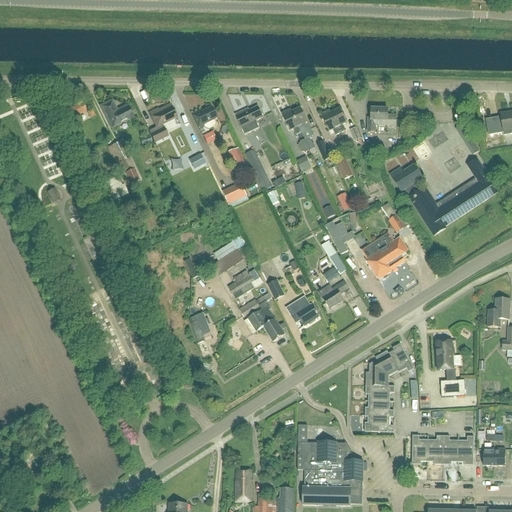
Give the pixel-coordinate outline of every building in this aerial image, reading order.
[(116,114),(110,103),(102,108),(113,129),(133,119),(127,108),(116,114)] [(75,112),(80,119),(87,115),(82,107),(75,112)] [(242,129),(244,134),(259,127),(257,122),(263,118),(258,107),(249,112),(248,110),(236,115),(242,129)] [(177,119),(171,108),(159,114),(157,110),(149,114),(156,129),(149,132),(154,144),(167,138),(162,126),(169,123),(172,131),(180,127),(177,119)] [(204,129),(209,131),(214,128),(215,123),(214,121),(217,120),(211,108),(201,113),(201,111),(192,116),(199,131),(204,129)] [(292,113),(302,134),(302,135),(311,130),(301,109),(292,113)] [(331,114),(340,132),(344,130),(343,126),(347,124),(340,110),(331,114)] [(371,120),(367,120),(367,134),(376,134),(376,126),(387,126),(387,128),(396,128),(396,116),(388,116),(388,111),(372,110),(371,120)] [(292,113),(283,118),(290,132),(294,130),(297,136),(302,134),(292,113)] [(511,113),(501,116),(502,119),(487,121),(489,135),(505,132),(505,136),(511,134),(511,113)] [(336,134),(340,132),(331,114),(322,118),(329,133),(334,131),(336,134)] [(362,140),(357,129),(350,131),(356,143),(362,140)] [(309,139),(305,141),(310,151),(311,151),(313,155),(317,152),(315,148),(314,149),(309,139)] [(349,139),(344,141),(349,152),(354,150),(349,139)] [(305,141),(301,143),(299,147),(301,153),(305,153),(305,154),(310,151),(305,141)] [(345,154),(349,152),(344,141),(339,143),(345,154)] [(332,159),(325,142),(317,145),(325,162),(332,159)] [(419,149),(424,159),(432,155),(427,145),(419,149)] [(236,148),(229,151),(236,167),(244,164),(236,148)] [(272,187),(255,152),(246,156),(263,191),(272,187)] [(199,155),(188,162),(194,171),(205,164),(199,155)] [(311,169),(306,158),(297,162),(302,173),(311,169)] [(353,176),(345,158),(336,163),(344,181),(353,176)] [(490,183),(475,161),(465,168),(476,185),(463,193),(461,190),(454,195),(455,198),(437,210),(424,189),(419,192),(414,184),(421,180),(412,167),(402,174),(399,170),(389,177),(400,193),(404,191),(409,198),(408,199),(433,238),(445,230),(444,229),(496,195),(489,184),(490,183)] [(117,199),(128,194),(121,178),(109,183),(117,199)] [(249,202),(242,185),(223,193),(229,205),(237,202),(239,206),(249,202)] [(61,201),(56,190),(48,193),(53,205),(61,201)] [(413,231),(401,214),(389,222),(397,234),(405,229),(409,234),(413,231)] [(336,228),(334,224),(326,228),(341,256),(348,253),(345,245),(356,239),(353,233),(348,235),(342,225),(336,228)] [(394,242),(388,233),(361,250),(367,260),(366,261),(379,281),(391,273),(390,272),(406,262),(401,256),(408,252),(400,239),(394,242)] [(324,246),(330,258),(338,254),(332,242),(324,246)] [(348,274),(338,257),(334,259),(333,258),(321,265),(326,273),(337,267),(343,277),(348,274)] [(220,278),(233,264),(230,261),(226,266),(220,261),(212,270),(220,278)] [(246,263),(233,267),(236,275),(249,270),(246,263)] [(338,269),(326,275),(331,285),(343,278),(338,269)] [(255,282),(250,275),(248,277),(247,275),(236,282),(237,283),(229,288),(236,301),(255,290),(252,284),(255,282)] [(284,297),(277,282),(268,287),(275,301),(284,297)] [(349,290),(344,282),(332,290),(333,293),(323,300),(329,310),(343,301),(340,296),(349,290)] [(263,329),(275,320),(269,311),(271,310),(266,303),(272,300),(269,295),(258,302),(261,307),(260,308),(262,312),(248,320),(257,333),(263,329)] [(310,307),(304,298),(286,310),(296,325),(301,321),(304,327),(308,324),(309,325),(310,325),(315,322),(315,321),(315,320),(318,318),(311,307),(310,307)] [(510,301),(496,300),(496,312),(489,312),(488,328),(500,329),(500,321),(509,321),(510,301)] [(259,308),(255,302),(240,311),(245,318),(259,308)] [(275,320),(263,329),(273,344),(285,336),(282,331),(288,328),(285,324),(280,327),(275,320)] [(197,324),(199,334),(210,332),(207,321),(197,324)] [(511,328),(509,329),(508,342),(503,342),(503,351),(508,351),(507,358),(511,358),(511,328)] [(441,383),(442,399),(466,397),(465,381),(454,382),(452,342),(436,343),(438,372),(447,371),(447,383),(441,383)] [(389,355),(398,373),(399,374),(407,370),(409,374),(415,370),(401,345),(393,349),(394,352),(389,355)] [(370,366),(389,378),(398,373),(389,355),(387,352),(376,359),(377,362),(370,366)] [(366,385),(389,386),(389,378),(370,366),(369,374),(366,374),(366,385)] [(366,402),(395,403),(389,403),(389,394),(395,394),(395,388),(389,388),(389,386),(366,385),(366,396),(369,396),(369,402),(366,402)] [(365,418),(368,418),(388,419),(394,419),(394,412),(388,412),(389,403),(395,404),(395,403),(366,402),(366,403),(369,403),(369,409),(366,409),(365,418)] [(388,427),(388,419),(368,418),(368,424),(365,424),(365,433),(394,434),(394,427),(388,427)] [(495,433),(487,433),(487,443),(495,443),(495,436),(495,433)] [(48,440),(54,444),(58,438),(53,434),(48,440)] [(428,466),(428,437),(428,441),(420,441),(420,437),(413,437),(412,466),(421,466),(421,463),(428,463),(428,466)] [(434,466),(443,466),(444,438),(437,437),(437,442),(429,441),(429,437),(428,437),(428,466),(428,463),(434,463),(434,466)] [(444,438),(443,466),(452,466),(452,463),(458,463),(458,466),(459,438),(458,438),(458,442),(450,442),(450,438),(444,438)] [(459,438),(458,466),(459,466),(459,463),(465,464),(465,467),(474,467),(474,438),(468,438),(467,442),(459,442),(459,438)] [(346,443),(308,442),(308,444),(303,443),(302,471),(306,471),(305,488),(304,488),(304,507),(351,508),(351,506),(363,506),(364,464),(353,463),(353,454),(348,445),(346,445),(346,443)] [(484,466),(495,466),(495,450),(491,450),(491,445),(485,445),(485,450),(484,450),(484,466)] [(495,450),(495,466),(505,467),(506,450),(495,450)] [(31,473),(23,459),(9,466),(23,489),(39,479),(35,471),(31,473)] [(251,472),(237,472),(236,481),(235,482),(235,497),(235,503),(252,503),(252,497),(252,486),(251,486),(251,472)] [(293,511),(294,490),(281,489),(280,500),(278,499),(278,511),(293,511)] [(276,511),(277,500),(259,499),(258,508),(254,508),(253,511),(276,511)]
